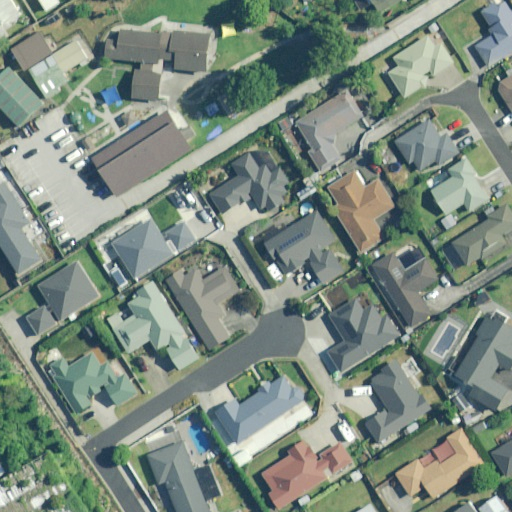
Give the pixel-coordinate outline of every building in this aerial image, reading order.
[(0,0),(0,30),(23,15),(13,0),(0,0)] [(40,0),(47,11),(61,3),(58,0),(40,0)] [(370,0),(380,13),(399,0),(370,0)] [(511,51),(511,11),(504,0),(497,0),(480,12),(490,27),(488,29),(491,34),(474,46),(489,67),(511,51)] [(432,32),(429,34),(392,57),(398,66),(388,72),(404,98),(429,82),(428,80),(455,63),(440,39),(435,30),(438,28),(435,22),(428,26),(432,32)] [(211,32),(118,28),(118,38),(105,38),(104,60),(140,61),(140,68),(133,68),(132,97),(162,98),(164,59),(174,60),(173,70),(209,71),(211,32)] [(75,39),(28,68),(46,99),(71,84),(63,71),(86,57),(75,39)] [(6,67),(0,73),(0,107),(18,126),(42,103),(6,67)] [(511,112),(511,73),(499,82),(498,90),(511,112)] [(342,159),(335,147),(336,133),(364,115),(347,88),(295,121),(312,148),(307,151),(320,173),(342,159)] [(166,112),(91,158),(114,195),(189,148),(166,112)] [(429,118),(393,140),(409,165),(414,161),(420,171),(436,161),(438,165),(460,152),(447,131),(440,136),(429,118)] [(237,175),(208,193),(221,215),(252,197),(259,209),(265,206),(268,211),(284,201),(281,196),(288,193),(283,185),(289,181),(280,166),(271,172),(266,162),(258,167),(249,151),(229,163),(237,175)] [(452,176),(431,190),(447,214),(463,204),(469,212),(489,199),(472,173),(475,172),(466,158),(448,170),(452,176)] [(338,204),(333,207),(361,253),(386,237),(374,219),(396,205),(379,178),(366,186),(356,169),(327,187),(338,204)] [(315,171),(302,179),(307,186),(297,193),(301,199),(316,190),(313,184),(320,179),(315,171)] [(191,181),(177,191),(187,204),(200,195),(191,181)] [(28,222),(4,183),(0,185),(0,245),(16,272),(40,258),(20,226),(28,222)] [(484,211),(487,215),(489,219),(451,242),(466,266),(481,257),(483,260),(510,244),(504,234),(511,228),(511,208),(508,202),(495,210),(492,205),(484,211)] [(317,208),(263,243),(285,277),(309,262),(323,283),(344,270),(328,245),(337,239),(317,208)] [(150,216),(110,242),(134,279),(197,239),(184,219),(161,234),(150,216)] [(394,252),(372,265),(410,328),(433,314),(419,291),(439,279),(426,257),(404,270),(394,252)] [(25,318),(37,336),(100,295),(75,257),(38,281),(51,301),(25,318)] [(181,270),(164,281),(210,350),(231,337),(219,319),(227,314),(221,303),(242,289),(225,265),(202,280),(195,269),(185,275),(181,270)] [(201,359),(152,280),(135,291),(138,296),(128,302),(135,313),(124,320),(118,311),(106,319),(128,355),(150,341),(156,351),(165,346),(180,371),(201,359)] [(341,372),(399,334),(386,315),(382,317),(373,304),(365,309),(355,296),(327,314),(344,340),(327,351),(341,372)] [(474,333),(478,335),(454,375),(475,387),(469,397),(496,413),(511,388),(493,377),(500,365),(509,371),(511,366),(511,343),(511,344),(511,343),(511,324),(488,310),(474,333)] [(52,368),(47,371),(74,415),(94,402),(92,399),(103,392),(100,388),(104,386),(118,408),(139,395),(124,371),(116,376),(107,360),(99,365),(91,351),(69,365),(63,355),(49,364),(52,368)] [(419,394),(396,359),(381,370),(381,371),(368,380),(386,407),(363,422),(377,443),(431,407),(421,392),(419,394)] [(215,411),(237,444),(282,414),(285,419),(306,405),(303,400),(308,397),(298,384),(292,388),(283,375),(270,383),(269,380),(258,387),(260,391),(239,405),(234,397),(215,411)] [(465,387),(453,381),(446,394),(458,400),(465,387)] [(482,418),(479,410),(463,417),(467,425),(482,418)] [(486,464),(462,427),(447,437),(457,453),(439,464),(437,460),(424,469),(417,458),(394,473),(410,497),(425,487),(433,499),(486,464)] [(272,490),(268,493),(278,509),(329,477),(325,471),(329,468),(333,474),(353,461),(341,441),(318,456),(307,439),(287,451),(290,455),(261,473),(272,490)] [(511,439),(491,452),(506,476),(511,472),(511,439)] [(209,511),(183,441),(147,454),(158,485),(166,482),(176,511),(209,511)] [(89,511),(51,448),(0,478),(0,511),(89,511)] [(509,511),(497,495),(478,508),(480,511),(509,511)] [(438,511),(437,511),(435,511),(477,511),(470,502),(456,511),(438,511)] [(376,511),(371,503),(356,511),(376,511)]
